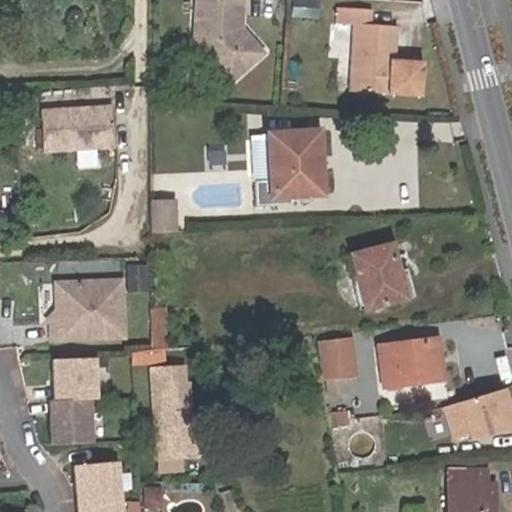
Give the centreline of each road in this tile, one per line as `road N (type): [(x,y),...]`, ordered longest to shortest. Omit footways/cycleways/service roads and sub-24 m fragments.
road 1 (unknown): [(0,242),(79,235),(124,201),(143,136),(142,0)]
road 2 (secondary): [(511,172),(467,0)]
road 3 (residential): [(55,511),(44,477),(13,435),(0,366)]
